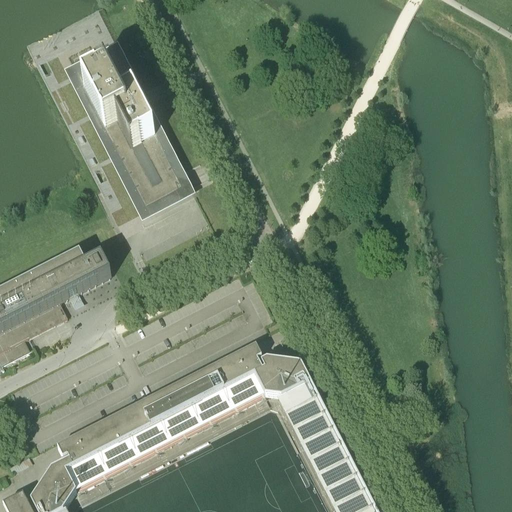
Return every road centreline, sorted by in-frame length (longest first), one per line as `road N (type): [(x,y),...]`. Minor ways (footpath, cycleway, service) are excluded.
road 1 (unclassified): [(406,511),(262,231)]
road 2 (unclassified): [(0,388),(86,342),(129,297),(262,231)]
road 3 (unclassified): [(146,0),(262,231)]
